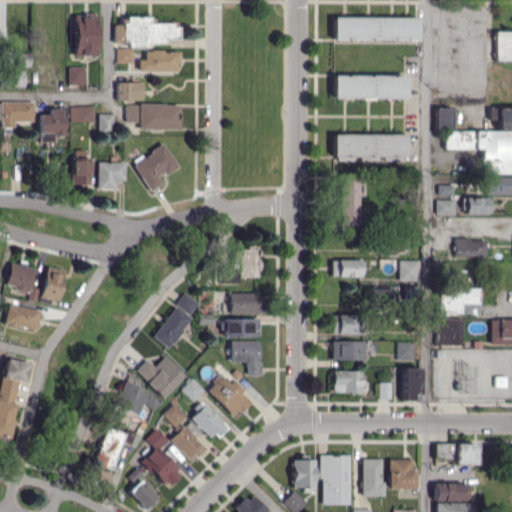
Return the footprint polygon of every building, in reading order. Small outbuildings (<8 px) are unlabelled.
[(72,14),(72,55),(94,55),(94,13),(72,14)] [(112,23),(113,45),(162,44),(161,38),(177,38),(176,23),(148,24),(148,16),(124,16),(125,23),(112,23)] [(416,17),(331,16),(330,39),(415,40),(416,17)] [(493,60),(511,60),(511,30),(493,31),(493,60)] [(115,62),(131,62),(131,47),(115,47),(115,62)] [(176,50),(143,50),(143,59),(136,59),(137,70),(176,70),(176,50)] [(66,84),(83,84),(83,66),(66,66),(66,84)] [(22,71),(4,70),(4,86),(22,86),(22,71)] [(404,98),(403,74),(330,75),(330,98),(404,98)] [(140,81),(114,81),(115,100),(140,99),(140,81)] [(32,101),(0,101),(0,126),(13,127),(12,121),(33,120),(32,101)] [(178,104),(137,103),(137,128),(177,129),(178,104)] [(123,104),(123,121),(136,121),(136,104),(123,104)] [(69,121),(92,121),(92,105),(68,106),(69,121)] [(449,129),(449,107),(434,107),(434,129),(449,129)] [(511,127),(511,107),(487,107),(486,119),(495,119),(495,128),(511,127)] [(36,141),(51,141),(51,135),(60,135),(59,108),(45,108),(45,113),(36,114),(36,141)] [(111,113),(96,113),(96,130),(111,130),(111,113)] [(511,129),(442,131),(442,148),(479,148),(480,173),(511,172),(511,129)] [(331,134),(331,158),(403,157),(403,133),(331,134)] [(160,183),(156,177),(175,166),(163,144),(131,163),(147,190),(160,183)] [(88,184),(88,158),(83,158),(83,150),(69,149),(69,184),(88,184)] [(123,179),(122,161),(95,161),(95,188),(114,188),(114,180),(123,179)] [(483,193),(511,193),(511,176),(483,176),(483,193)] [(337,229),(355,229),(355,220),(362,220),(361,208),(355,208),(355,194),(362,194),(362,178),(335,179),(337,229)] [(435,194),(451,194),(451,184),(436,184),(435,194)] [(461,213),(489,214),(489,197),(461,196),(461,213)] [(434,213),(452,213),(452,199),(434,199),(434,213)] [(452,255),(483,256),(484,238),(452,238),(452,255)] [(230,248),(230,266),(221,266),(220,283),(235,283),(236,276),(255,277),(255,249),(230,248)] [(359,259),(329,259),(329,276),(358,276),(359,259)] [(417,259),(396,260),(396,280),(417,280),(417,259)] [(3,286),(28,291),(26,300),(34,301),(36,287),(30,286),(33,266),(8,261),(3,286)] [(63,270),(45,265),(37,297),(55,302),(63,270)] [(402,303),(417,302),(416,285),(401,286),(402,303)] [(391,301),(391,287),(368,288),(369,302),(391,301)] [(457,312),(456,303),(475,303),(475,287),(434,288),(435,313),(457,312)] [(173,303),(187,314),(196,303),(182,292),(173,303)] [(257,292),(227,292),(227,313),(258,313),(257,292)] [(38,308),(5,304),(3,324),(35,329),(38,308)] [(167,347),(188,317),(172,305),(151,336),(167,347)] [(329,333),(358,334),(358,315),(330,314),(329,333)] [(256,318),(221,317),(221,336),(256,336),(256,318)] [(458,318),(433,318),(433,344),(459,343),(458,318)] [(511,318),(487,319),(488,344),(511,343),(511,318)] [(257,375),(257,340),(228,340),(227,360),(244,360),(244,374),(257,375)] [(362,340),(329,340),(329,359),(362,359),(362,340)] [(411,342),(395,341),(394,359),(411,359),(411,342)] [(182,375),(162,355),(152,366),(144,358),(133,370),(161,397),(182,375)] [(26,362),(3,358),(0,373),(0,435),(7,437),(18,381),(22,381),(26,362)] [(416,394),(417,367),(401,366),(400,399),(409,400),(409,394),(416,394)] [(330,392),(361,391),(361,370),(330,370),(330,392)] [(204,390),(233,416),(248,400),(219,373),(204,390)] [(202,389),(189,377),(178,388),(191,400),(202,389)] [(135,416),(140,403),(155,408),(160,395),(122,381),(112,408),(135,416)] [(376,397),(388,397),(388,381),(376,381),(376,397)] [(212,440),(226,428),(201,401),(187,414),(212,440)] [(160,414),(173,426),(184,415),(171,403),(160,414)] [(187,461),(202,447),(182,425),(167,438),(187,461)] [(123,433),(104,426),(90,462),(109,469),(123,433)] [(156,449),(165,440),(154,428),(143,438),(152,448),(140,460),(166,487),(180,474),(156,449)] [(473,443),(432,444),(433,458),(451,457),(451,463),(473,463),(473,443)] [(346,503),(347,454),(318,454),(317,503),(346,503)] [(358,458),(359,495),(379,495),(379,458),(358,458)] [(386,488),(413,487),(413,470),(409,470),(409,458),(386,458),(386,488)] [(312,459),(290,459),(290,486),(300,486),(300,491),(312,491),(312,459)] [(141,473),(135,466),(124,476),(130,483),(141,473)] [(143,509),(155,497),(138,478),(125,490),(143,509)] [(462,482),(431,482),(431,500),(462,500),(462,482)] [(291,511),(292,511),(303,501),(291,489),(280,501),(291,511)] [(263,511),(266,510),(249,493),(231,510),(233,511),(263,511)] [(433,511),(469,511),(469,501),(433,503),(433,511)]
